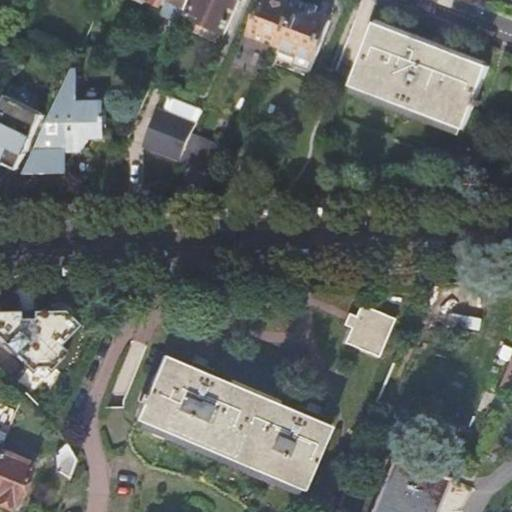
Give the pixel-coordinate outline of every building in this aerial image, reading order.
[(169,0),(188,8),(191,0),(169,0)] [(224,38),(241,0),(195,0),(187,17),(184,15),(181,23),(198,31),(201,23),(223,33),(221,36),(224,38)] [(282,46),(296,9),(274,0),(265,0),(252,33),(282,46)] [(298,2),(296,9),(282,46),(279,51),(296,58),(293,66),(311,73),(330,22),(313,15),(316,9),(298,2)] [(376,23),(351,86),(463,130),(488,67),(376,23)] [(76,73),(72,71),(26,173),(58,173),(58,150),(65,151),(81,151),(88,138),(103,137),(103,121),(106,121),(105,107),(80,108),(81,105),(76,105),(76,73)] [(8,98),(0,115),(0,165),(2,167),(3,166),(16,172),(24,157),(23,157),(41,120),(28,114),(31,109),(8,98)] [(192,133),(196,125),(159,110),(143,146),(157,153),(159,149),(173,156),(172,159),(179,162),(179,161),(192,133)] [(230,150),(192,133),(179,161),(214,177),(214,178),(218,179),(230,150)] [(0,310),(0,339),(29,369),(30,370),(34,366),(44,366),(48,370),(49,369),(67,352),(59,345),(80,325),(75,321),(64,310),(53,310),(15,311),(0,310)] [(359,313),(347,353),(382,362),(394,323),(359,313)] [(500,380),(499,383),(511,389),(511,352),(511,353),(500,380)] [(163,355),(136,417),(302,489),(329,428),(163,355)] [(36,404),(24,394),(22,401),(14,419),(28,425),(38,407),(36,404)] [(387,422),(372,415),(365,433),(379,440),(387,422)] [(56,473),(69,481),(76,463),(67,447),(67,446),(56,456),(56,473)] [(0,452),(0,505),(10,510),(12,506),(14,506),(32,466),(0,452)] [(431,511),(445,479),(393,458),(370,511),(431,511)]
